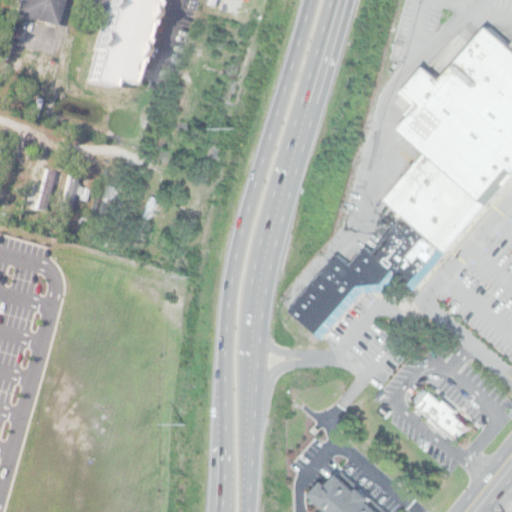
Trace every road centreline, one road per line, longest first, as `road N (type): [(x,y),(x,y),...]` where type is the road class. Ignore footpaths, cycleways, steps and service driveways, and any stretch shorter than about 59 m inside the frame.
road 1 (secondary): [(249,511),(266,277),(344,0)]
road 2 (secondary): [(308,0),(229,292),(222,511)]
road 3 (residential): [(0,112),(143,156)]
